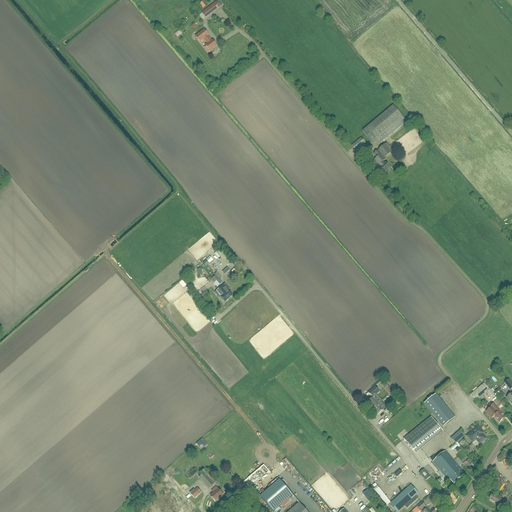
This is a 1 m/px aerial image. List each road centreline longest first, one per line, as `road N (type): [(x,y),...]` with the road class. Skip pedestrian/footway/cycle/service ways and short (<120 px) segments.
road 1 (unclassified): [(504,441),(439,363),(484,316),(484,297),(394,209),(264,56)]
road 2 (unclassified): [(511,133),(397,0)]
